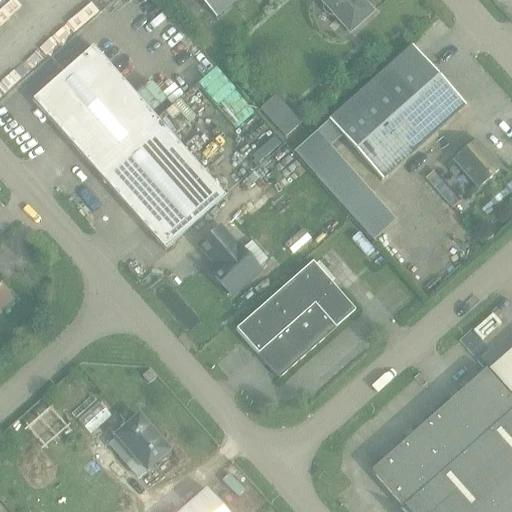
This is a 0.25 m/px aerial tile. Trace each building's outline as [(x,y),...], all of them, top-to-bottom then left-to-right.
[(236,0),(198,0),(215,19),(236,0)] [(358,0),(323,0),(321,2),(349,34),(371,14),(358,0)] [(439,19),(433,24),(442,34),(448,29),(439,19)] [(32,101),(165,251),(225,198),(92,48),(32,101)] [(465,108),(411,48),(328,122),(382,182),(465,108)] [(396,222),(316,134),(294,154),(374,242),(396,222)] [(501,169),(476,141),(453,162),(478,190),(501,169)] [(433,172),(425,179),(452,209),(454,208),(460,202),(433,172)] [(220,229),(200,247),(217,267),(210,274),(231,297),(260,272),(257,269),(267,260),(251,243),(242,251),(238,247),(237,248),(220,229)] [(257,356),(271,372),(278,380),(335,330),(354,312),(312,264),(235,331),(257,356)] [(179,271),(170,278),(177,286),(185,280),(179,271)] [(0,308),(10,300),(0,288),(0,308)] [(511,398),(511,350),(488,372),(511,398)] [(149,384),(156,378),(150,370),(142,377),(149,384)] [(406,511),(511,511),(511,402),(485,372),(371,472),(406,511)] [(98,404),(77,422),(90,437),(110,418),(98,404)] [(116,439),(109,446),(126,466),(133,459),(146,473),(169,452),(138,417),(114,437),(116,439)] [(222,511),(205,493),(207,492),(205,490),(180,511),(222,511)]
